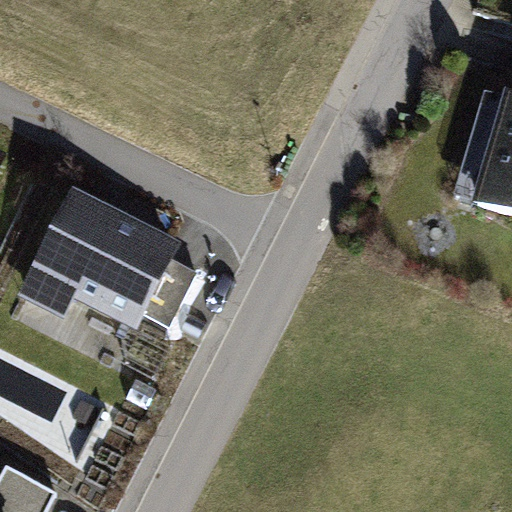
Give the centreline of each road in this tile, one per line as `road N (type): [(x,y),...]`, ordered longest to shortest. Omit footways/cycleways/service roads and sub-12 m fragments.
road 1 (unclassified): [(286,239),(151,511)]
road 2 (residential): [(415,0),(286,239)]
